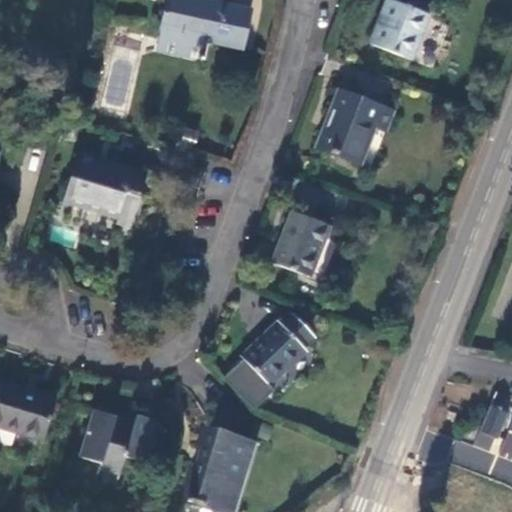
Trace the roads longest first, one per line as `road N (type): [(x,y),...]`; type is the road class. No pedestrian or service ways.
road 1 (residential): [(16,300),(39,336),(129,359),(159,356),(188,336),(204,313),(274,114),(300,0)]
road 2 (tertiary): [(426,358),(511,137)]
road 3 (residential): [(511,470),(397,437)]
